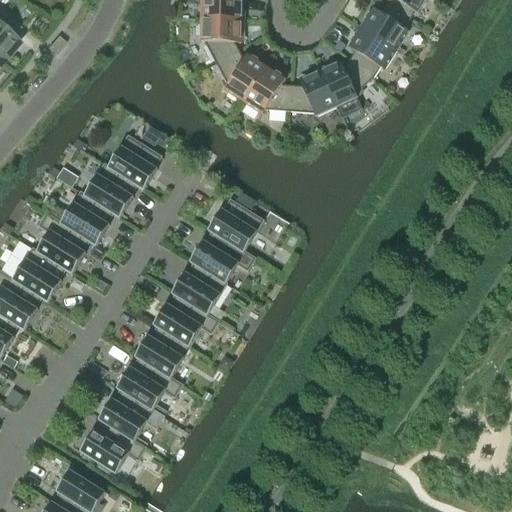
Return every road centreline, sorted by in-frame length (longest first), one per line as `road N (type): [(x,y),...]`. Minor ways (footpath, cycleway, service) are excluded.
road 1 (residential): [(23,435),(182,194)]
road 2 (residential): [(114,0),(88,44),(0,148)]
